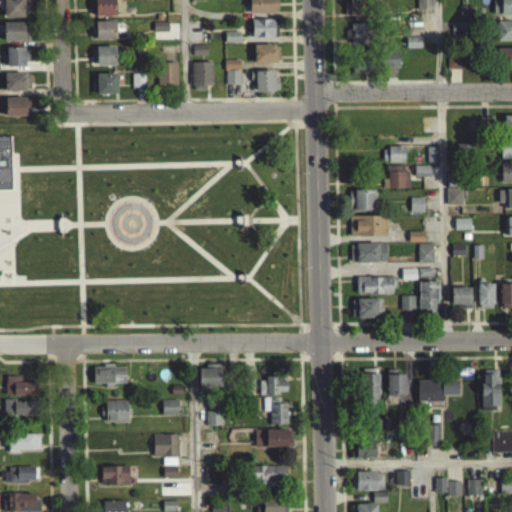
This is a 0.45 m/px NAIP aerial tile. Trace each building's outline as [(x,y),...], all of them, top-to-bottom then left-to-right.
[(247,19),(247,0),(271,0),(271,2),(276,2),(276,16),(272,16),(272,18),(247,19)] [(492,19),(511,19),(511,0),(499,0),(499,5),(492,5),(492,19)] [(22,17),(27,16),(27,3),(22,3),(22,2),(2,2),(2,22),(22,22),(22,17)] [(93,5),(89,5),(89,19),(94,19),(94,21),(113,21),(113,2),(93,2),(93,5)] [(345,21),(360,21),(360,2),(346,2),(345,21)] [(249,42),(249,24),(275,24),(275,42),(249,42)] [(93,45),(93,42),(90,42),(89,30),(93,30),(93,26),(114,26),(114,44),(93,45)] [(511,26),(497,26),(496,45),(511,45),(511,26)] [(1,27),(1,46),(23,46),(23,43),(28,43),(28,30),(23,30),(23,27),(1,27)] [(151,37),(151,27),(166,27),(166,37),(151,37)] [(366,28),(347,28),(347,49),(366,49),(366,28)] [(451,38),(463,38),(462,28),(451,28),(451,38)] [(405,54),(420,53),(419,32),(404,33),(405,54)] [(222,48),(222,37),(237,37),(237,44),(237,48),(222,48)] [(190,61),(190,50),(205,49),(205,60),(190,61)] [(251,68),(251,50),(273,50),(273,52),(277,52),(277,66),(273,66),(273,68),(251,68)] [(94,55),(94,52),(114,51),(114,70),(94,71),(94,68),(91,69),(91,55),(94,55)] [(4,72),(4,52),(23,52),(22,57),(27,57),(27,66),(23,66),(23,72),(4,72)] [(399,57),(380,57),(380,72),(398,73),(399,57)] [(350,77),(365,78),(365,58),(350,58),(350,77)] [(447,74),(466,74),(465,60),(446,61),(447,74)] [(222,75),(222,65),(237,64),(237,70),(237,75),(222,75)] [(192,95),(204,95),(204,91),(210,91),(210,67),(189,67),(190,91),(192,91),(192,95)] [(175,68),(175,92),(167,92),(167,95),(157,96),(157,92),(155,92),(155,68),(175,68)] [(224,90),(223,75),(238,75),(238,90),(231,90),(224,90)] [(253,76),(248,76),(248,85),(253,85),(253,97),(272,96),(272,95),(277,95),(276,83),(272,83),(272,76),(253,76)] [(3,96),(2,78),(4,78),(23,77),(23,80),(28,79),(28,93),(23,93),(23,96),(3,96)] [(95,99),(95,97),(91,97),(90,87),(94,87),(94,79),(115,79),(115,99),(95,99)] [(130,94),(130,79),(143,79),(143,94),(139,94),(130,94)] [(3,122),(3,103),(24,102),(24,105),(29,104),(29,119),(25,119),(25,121),(4,122),(3,122)] [(502,139),(511,139),(511,120),(502,121),(502,139)] [(0,196),(2,196),(9,196),(10,196),(10,195),(10,180),(10,179),(9,168),(9,163),(9,158),(10,158),(10,157),(9,157),(9,143),(9,141),(8,141),(8,142),(1,142),(1,141),(0,141),(0,196)] [(511,144),(500,144),(499,163),(511,163),(511,144)] [(471,148),(455,150),(456,161),(472,160),(471,148)] [(403,168),(403,153),(382,153),(382,168),(403,168)] [(511,187),(511,168),(499,168),(500,188),(511,187)] [(429,182),(429,170),(413,170),(413,182),(429,182)] [(408,194),(408,172),(387,172),(387,184),(382,184),(381,193),(408,194)] [(460,194),(446,195),(446,210),(461,210),(460,194)] [(506,213),(511,213),(511,194),(497,195),(497,207),(506,207),(506,213)] [(348,216),(374,215),(373,195),(348,195),(348,216)] [(423,203),(409,202),(408,217),(422,217),(423,203)] [(349,241),(385,241),(386,221),(349,221),(349,241)] [(469,223),(453,224),(453,236),(470,235),(469,223)] [(423,247),(423,237),(407,236),(407,247),(423,247)] [(384,248),(349,249),(350,268),(385,267),(384,248)] [(432,268),(431,249),(416,249),(416,268),(432,268)] [(465,249),(450,250),(450,261),(465,261),(465,249)] [(481,264),(481,250),(471,250),(472,264),(481,264)] [(391,282),(355,283),(355,300),(391,299),(391,282)] [(437,287),(417,287),(418,317),(437,317),(437,287)] [(493,313),(493,288),(476,288),(476,313),(493,313)] [(511,288),(499,288),(499,313),(511,313),(511,288)] [(449,312),(470,313),(470,293),(450,292),(449,312)] [(413,301),(399,301),(399,317),(413,317),(413,301)] [(381,305),(351,304),(350,323),(380,323),(381,305)] [(125,390),(124,371),(91,372),(92,389),(103,389),(103,390),(125,390)] [(197,372),(198,395),(221,395),(221,372),(197,372)] [(377,375),(358,375),(359,410),(378,410),(377,375)] [(481,415),(499,414),(498,375),(480,375),(481,415)] [(386,401),(405,401),(404,379),(386,380),(386,401)] [(36,401),(36,387),(20,387),(20,382),(5,381),(4,401),(36,401)] [(258,400),(285,399),(285,383),(258,384),(258,400)] [(457,400),(456,386),(416,386),(416,407),(441,406),(441,400),(457,400)] [(269,430),(286,430),(286,408),(277,408),(277,403),(262,403),(262,417),(268,417),(269,430)] [(36,421),(36,406),(3,405),(3,420),(36,421)] [(160,421),(177,420),(176,405),(160,405),(160,421)] [(127,406),(103,406),(103,427),(127,427),(127,406)] [(205,431),(221,431),(221,416),(204,417),(205,431)] [(439,450),(438,430),(426,430),(426,450),(439,450)] [(253,452),(286,452),(286,435),(253,435),(253,452)] [(491,457),(511,457),(511,438),(490,439),(491,457)] [(7,456),(39,456),(38,439),(7,440),(7,456)] [(176,440),(152,440),(151,463),(162,463),(162,471),(176,471),(176,440)] [(374,446),(355,445),(355,463),(373,464),(374,446)] [(176,471),(161,472),(162,483),(176,482),(176,471)] [(248,471),(248,491),(284,491),(284,471),(248,471)] [(35,472),(5,472),(5,487),(35,487),(35,472)] [(100,490),(127,490),(127,472),(100,472),(100,490)] [(408,490),(408,476),(394,476),(394,490),(408,490)] [(204,490),(216,489),(216,477),(203,477),(204,490)] [(382,495),(383,478),(351,477),(350,495),(382,495)] [(445,498),(445,483),(433,484),(433,498),(445,498)] [(511,484),(498,485),(499,498),(511,498),(511,484)] [(480,485),(465,485),(466,501),(481,500),(480,485)] [(446,501),(460,501),(459,487),(446,487),(446,501)] [(6,499),(6,511),(39,511),(39,500),(6,499)] [(262,503),(262,511),(285,511),(286,504),(262,503)]
